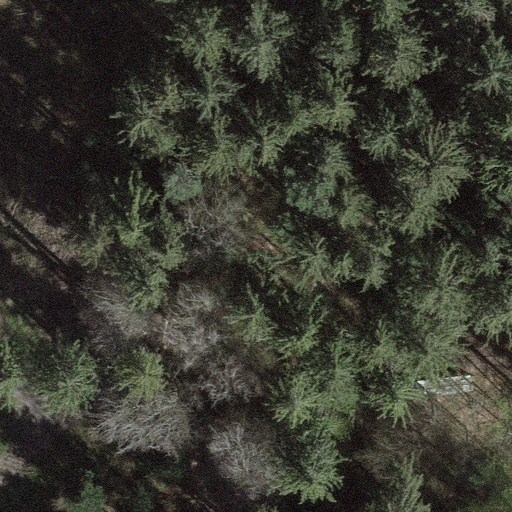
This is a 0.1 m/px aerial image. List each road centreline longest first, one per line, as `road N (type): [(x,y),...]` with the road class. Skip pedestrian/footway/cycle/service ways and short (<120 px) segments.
road 1 (track): [(0,362),(511,372)]
road 2 (track): [(0,474),(94,368)]
